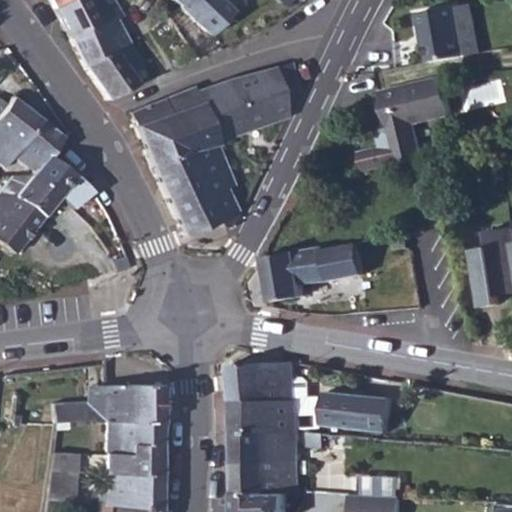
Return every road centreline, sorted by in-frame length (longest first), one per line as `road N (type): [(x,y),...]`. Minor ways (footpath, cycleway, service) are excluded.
road 1 (tertiary): [(192,313),(94,131),(0,0)]
road 2 (residential): [(192,313),(243,254),(375,0)]
road 3 (secondary): [(192,313),(511,377)]
road 4 (secondary): [(189,511),(192,313)]
road 5 (secondary): [(0,348),(192,313)]
